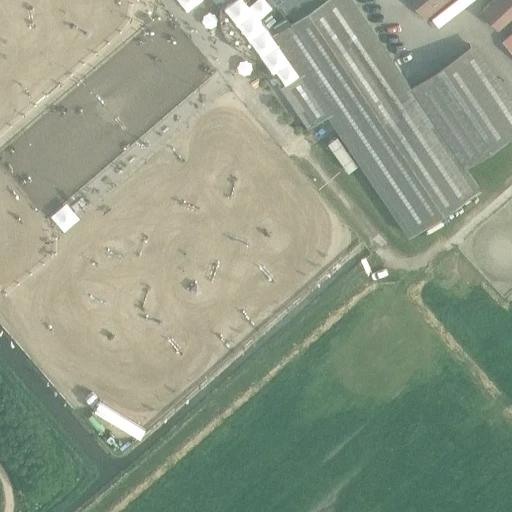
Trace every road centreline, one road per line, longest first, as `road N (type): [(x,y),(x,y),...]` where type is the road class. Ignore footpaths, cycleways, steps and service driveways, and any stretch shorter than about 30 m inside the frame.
road 1 (unknown): [(97,511),(390,250),(251,89),(231,105)]
road 2 (unknown): [(511,189),(431,254),(408,262),(390,250)]
